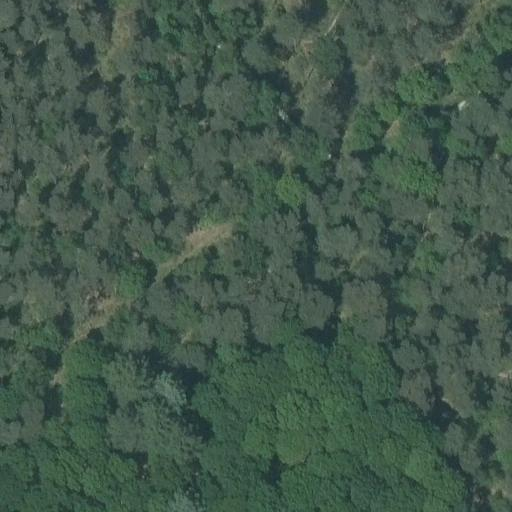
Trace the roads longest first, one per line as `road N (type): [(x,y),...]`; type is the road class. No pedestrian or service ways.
road 1 (track): [(0,398),(263,212)]
road 2 (track): [(363,150),(472,85),(511,50)]
